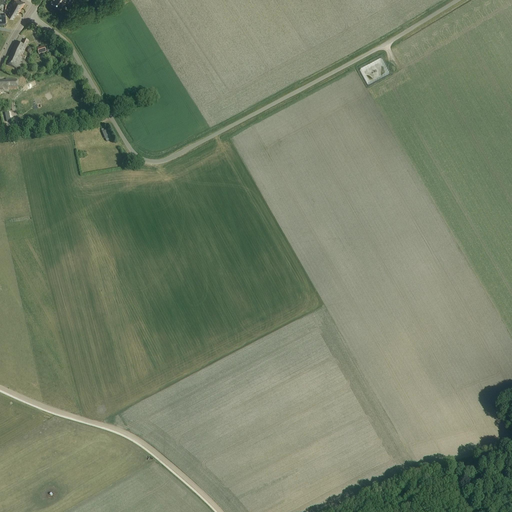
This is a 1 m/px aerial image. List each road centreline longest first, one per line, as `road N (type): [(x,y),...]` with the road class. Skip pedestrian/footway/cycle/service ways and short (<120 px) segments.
road 1 (unclassified): [(457,0),(161,161),(130,150),(68,46),(29,14)]
road 2 (track): [(220,511),(131,436),(0,386)]
